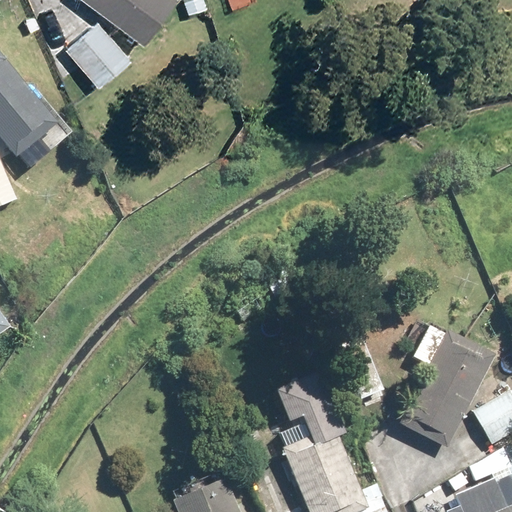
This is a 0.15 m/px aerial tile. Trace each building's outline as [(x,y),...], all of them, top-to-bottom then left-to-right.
[(169,0),(75,0),(134,46),(169,0)] [(96,20),(59,51),(93,91),(130,59),(96,20)] [(0,61),(0,148),(9,160),(52,126),(0,61)] [(0,171),(0,205),(11,201),(0,171)] [(440,323),(394,421),(449,446),(494,349),(440,323)] [(267,393),(290,445),(277,450),(302,511),(359,511),(362,511),(335,442),(343,438),(315,372),(267,393)] [(511,390),(469,412),(488,448),(511,435),(511,390)] [(234,511),(219,478),(164,502),(168,511),(234,511)] [(511,511),(511,503),(501,508),(490,480),(449,496),(454,508),(443,511),(511,511)]
